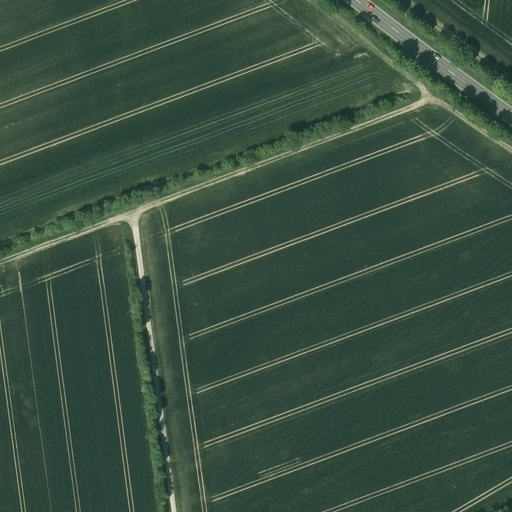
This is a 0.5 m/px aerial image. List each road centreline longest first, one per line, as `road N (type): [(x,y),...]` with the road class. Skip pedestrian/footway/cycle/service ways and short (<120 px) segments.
road 1 (track): [(175,511),(133,208)]
road 2 (track): [(511,143),(435,93),(323,0)]
road 3 (primary): [(511,116),(356,0)]
road 4 (track): [(511,80),(398,0)]
